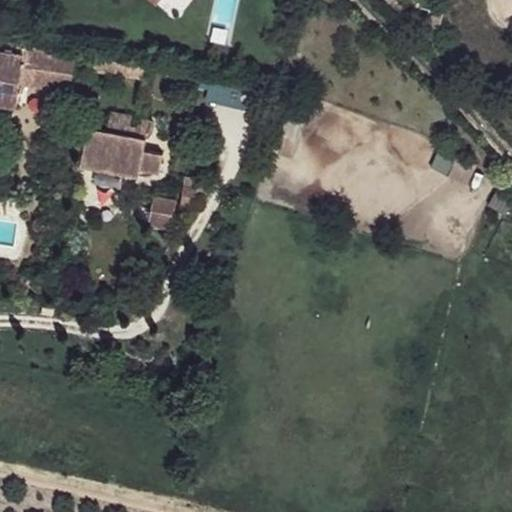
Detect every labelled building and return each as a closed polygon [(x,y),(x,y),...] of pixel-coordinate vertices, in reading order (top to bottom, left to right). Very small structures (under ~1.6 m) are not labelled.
[(33,49),(35,41),(22,39),(19,54),(25,54),(21,84),(74,91),(79,57),(33,49)] [(25,54),(19,54),(0,50),(0,102),(17,105),(21,84),(25,54)] [(146,66),(97,59),(95,72),(145,80),(146,66)] [(151,145),(93,134),(87,172),(144,182),(146,175),(163,177),(168,159),(150,156),(151,145)] [(185,186),(183,205),(201,208),(203,189),(185,186)] [(171,226),(176,200),(154,196),(149,222),(171,226)]
